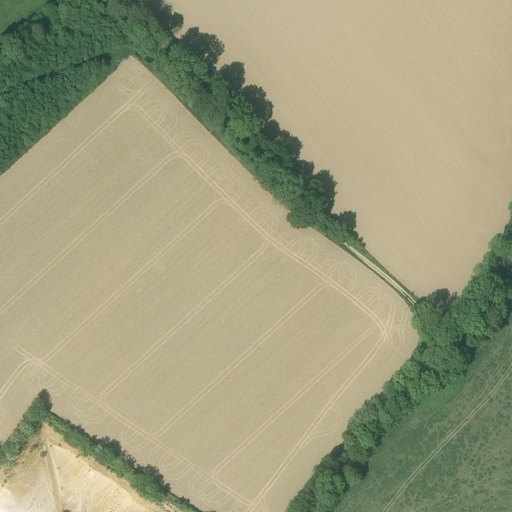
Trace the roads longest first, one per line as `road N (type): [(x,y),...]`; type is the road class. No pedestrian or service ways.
road 1 (track): [(408,386),(432,341),(420,309),(322,225),(117,0)]
road 2 (track): [(408,386),(379,411),(304,511)]
